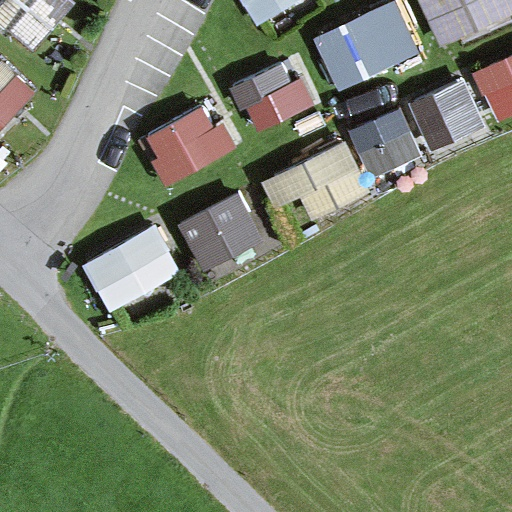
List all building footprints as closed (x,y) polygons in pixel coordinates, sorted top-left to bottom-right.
[(9,0),(41,28),(65,0),(9,0)] [(346,65),(430,28),(417,0),(337,0),(320,8),(346,65)] [(440,0),(451,21),(495,0),(440,0)] [(511,31),(483,43),(503,94),(511,90),(511,31)] [(261,110),(323,86),(302,32),(240,56),(261,110)] [(9,37),(0,46),(0,121),(46,70),(9,37)] [(472,49),(414,76),(438,127),(496,100),(472,49)] [(175,162),(243,128),(217,75),(149,109),(175,162)] [(357,100),(375,151),(431,131),(413,80),(357,100)] [(282,182),(311,171),(321,196),(381,173),(358,115),(269,149),(282,182)] [(217,262),(284,235),(254,163),(187,191),(217,262)] [(92,227),(111,281),(189,254),(170,200),(92,227)]
